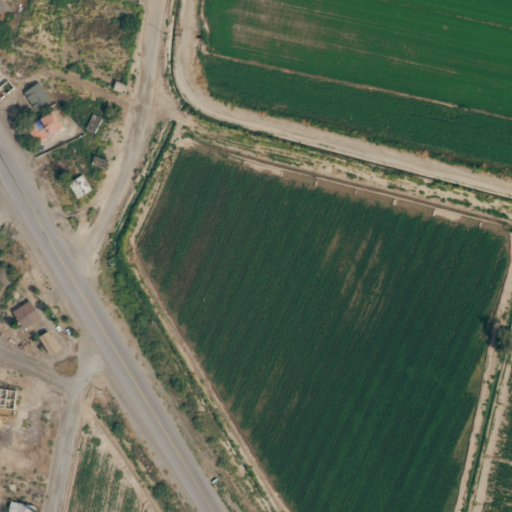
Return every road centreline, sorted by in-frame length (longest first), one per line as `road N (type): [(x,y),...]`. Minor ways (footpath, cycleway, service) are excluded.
road 1 (track): [(511,200),(193,113),(170,72),(180,0)]
road 2 (primary): [(0,174),(200,511)]
road 3 (residential): [(60,277),(122,162),(154,0)]
road 4 (residential): [(72,373),(42,511)]
